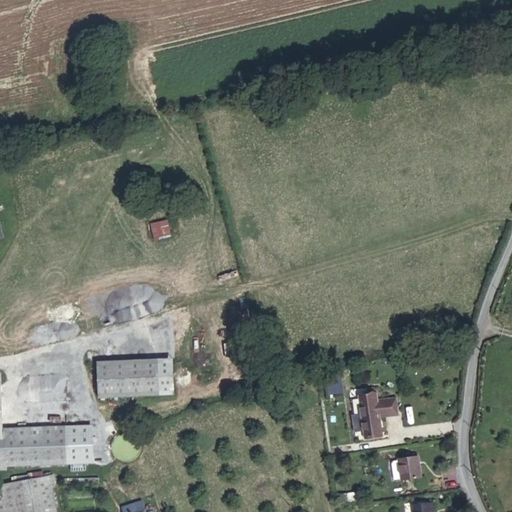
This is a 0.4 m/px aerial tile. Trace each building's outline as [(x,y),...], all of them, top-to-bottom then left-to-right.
[(164,225),(153,227),(152,237),(163,235),(164,225)] [(155,353),(94,351),(93,386),(154,388),(155,353)] [(170,353),(155,353),(154,388),(168,388),(170,353)] [(371,430),(369,415),(366,396),(363,375),(346,377),(354,432),(371,430)] [(366,396),(369,415),(386,413),(384,394),(366,396)] [(0,469),(2,470),(3,466),(90,469),(90,428),(0,428),(0,469)] [(414,454),(393,459),(399,481),(419,476),(414,454)] [(42,511),(39,491),(38,481),(45,480),(44,473),(27,474),(29,483),(0,486),(0,511),(42,511)] [(56,511),(53,488),(56,488),(55,479),(45,480),(38,481),(39,491),(42,511),(56,511)] [(116,498),(118,505),(136,500),(133,493),(116,498)] [(139,511),(136,500),(118,505),(119,511),(139,511)] [(433,501),(413,503),(413,511),(429,511),(430,509),(434,509),(433,501)]
